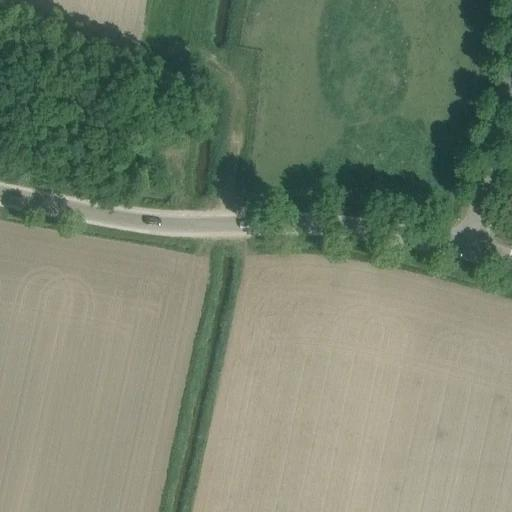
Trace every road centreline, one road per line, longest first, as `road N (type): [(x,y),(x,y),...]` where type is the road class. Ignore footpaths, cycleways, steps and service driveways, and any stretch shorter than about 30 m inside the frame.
road 1 (unclassified): [(464,248),(334,229),(118,225),(0,198)]
road 2 (unclassified): [(464,248),(511,47)]
